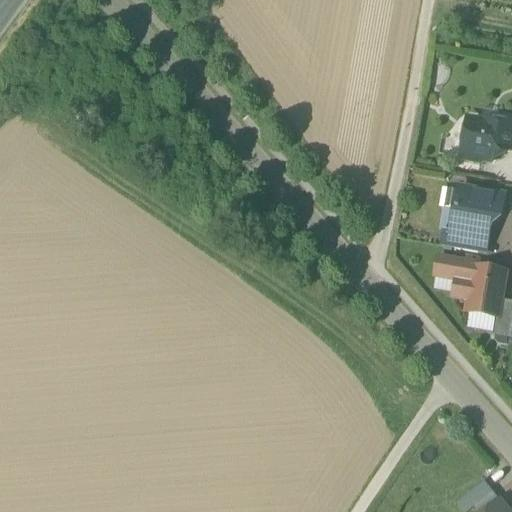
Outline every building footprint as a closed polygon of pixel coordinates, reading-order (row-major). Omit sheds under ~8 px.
[(462,161),(481,164),(484,162),(493,163),(509,152),(510,149),(511,136),(511,128),(472,122),(468,124),(466,136),(463,138),(459,158),(462,161)] [(441,188),(437,209),(449,211),(454,212),(458,191),(441,188)] [(458,191),(454,212),(449,211),(445,234),(450,234),(450,236),(472,240),(481,242),(487,243),(491,220),(502,213),(504,199),(458,191)] [(445,234),(449,211),(437,209),(433,231),(445,234)] [(442,248),(469,253),(472,240),(450,236),(450,234),(445,234),(445,233),(442,248)] [(479,255),(481,242),(472,240),(469,253),(479,255)] [(413,248),(401,258),(413,273),(425,263),(413,248)] [(453,299),(469,302),(475,270),(477,271),(477,267),(438,260),(435,278),(456,281),(453,296),(453,299)] [(504,275),(477,271),(475,270),(469,302),(467,314),(495,319),(497,319),(500,301),(504,275)] [(456,281),(435,278),(432,291),(453,296),(456,281)] [(492,336),(509,339),(511,320),(511,303),(500,301),(497,319),(495,319),(493,334),(492,336)] [(465,329),(493,334),(495,319),(467,314),(465,329)] [(493,494),(483,483),(455,505),(460,511),(470,511),(474,509),(491,495),(493,494)] [(489,511),(499,505),(491,495),(474,509),(476,511),(489,511)]
